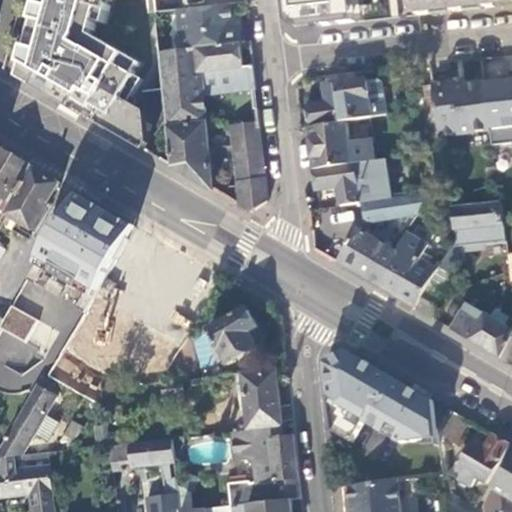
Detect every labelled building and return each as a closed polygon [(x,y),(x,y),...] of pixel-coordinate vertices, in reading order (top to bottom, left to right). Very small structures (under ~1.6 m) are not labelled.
[(141,64),(93,36),(100,9),(109,12),(112,0),(42,0),(21,79),(86,117),(145,151),(150,143),(146,113),(138,107),(137,99),(126,93),(136,76),(134,75),(141,64)] [(283,0),(288,33),(417,15),(415,0),(283,0)] [(492,7),(511,5),(511,0),(415,0),(417,15),(454,12),(492,7)] [(236,3),(182,10),(172,26),(180,33),(182,50),(199,48),(242,43),(239,27),(234,27),(233,19),(236,15),(237,16),(236,3)] [(244,67),(242,43),(199,48),(204,95),(256,90),(254,77),(253,66),(244,67)] [(199,48),(182,50),(160,52),(168,128),(207,125),(204,95),(199,48)] [(511,78),(484,82),(490,129),(492,145),(511,142),(511,78)] [(367,81),(367,80),(326,85),(328,103),(310,105),(311,115),(313,126),(347,121),(371,117),(387,115),(382,83),(379,80),(367,81)] [(490,129),(484,82),(453,86),(451,81),(431,83),(440,136),(490,129)] [(415,110),(425,109),(422,91),(413,92),(415,110)] [(365,140),(371,144),(375,143),(371,117),(347,121),(349,142),(365,140)] [(371,144),(365,140),(349,142),(347,121),(313,126),(310,127),(312,147),(315,169),(373,161),(371,144)] [(268,201),(260,124),(232,127),(240,207),(245,210),(250,213),(268,201)] [(168,128),(172,167),(192,179),(213,191),(207,125),(168,128)] [(421,154),(432,152),(429,137),(419,139),(421,154)] [(17,156),(2,147),(0,150),(0,213),(1,211),(5,214),(34,166),(17,156)] [(393,200),(387,159),(373,161),(315,169),(317,186),(317,190),(339,188),(342,207),(364,204),(393,200)] [(46,208),(62,182),(47,174),(34,166),(5,214),(18,222),(13,230),(27,239),(33,230),(34,230),(46,208)] [(455,224),(452,206),(449,189),(442,190),(441,209),(444,209),(443,225),(455,224)] [(79,192),(63,219),(62,218),(38,258),(40,259),(29,279),(87,312),(137,226),(102,206),(79,192)] [(366,223),(418,215),(431,195),(393,200),(364,204),(366,223)] [(507,237),(505,224),(502,203),(502,201),(500,202),(452,206),(455,224),(456,230),(455,242),(451,248),(437,270),(452,277),(466,241),(507,237)] [(505,224),(511,223),(511,201),(502,203),(505,224)] [(137,226),(87,312),(172,362),(201,314),(207,305),(224,277),(137,226)] [(337,263),(336,263),(371,283),(381,266),(385,268),(396,251),(357,228),(337,263)] [(381,266),(371,283),(389,293),(415,308),(435,274),(418,263),(426,249),(404,237),(400,244),(396,251),(385,268),(381,266)] [(209,329),(230,365),(260,349),(251,333),(260,329),(249,307),(224,277),(207,305),(201,314),(209,329)] [(511,329),(469,304),(453,331),(475,343),(506,362),(511,351),(511,329)] [(1,327),(39,350),(36,355),(44,360),(60,332),(14,305),(5,320),(1,327)] [(354,443),(366,422),(402,443),(439,439),(434,401),(388,374),(347,350),(328,363),(336,431),(354,443)] [(0,365),(0,384),(11,388),(16,370),(0,365)] [(248,429),(282,425),(276,369),(242,373),(248,429)] [(54,382),(43,377),(38,386),(48,392),(54,382)] [(185,381),(162,384),(164,401),(187,399),(185,381)] [(57,397),(48,392),(38,386),(0,448),(0,457),(22,456),(57,397)] [(455,413),(444,431),(445,440),(456,447),(472,423),(455,413)] [(69,450),(82,428),(73,423),(58,447),(50,448),(50,452),(69,450)] [(230,483),(232,506),(291,499),(301,498),(296,456),(294,436),(284,437),(282,425),(248,429),(231,431),(234,460),(246,459),(254,463),(257,484),(250,484),(250,481),(230,483)] [(488,484),(510,445),(494,436),(487,446),(476,439),(471,446),(468,444),(457,464),(465,469),(459,479),(471,487),(478,477),(488,484)] [(176,462),(173,439),(111,447),(114,471),(133,469),(133,467),(176,462)] [(22,456),(0,457),(0,496),(31,493),(33,511),(56,511),(50,452),(22,456)] [(511,511),(511,456),(484,508),(484,511),(511,511)] [(114,477),(116,493),(126,491),(124,476),(114,477)] [(401,511),(399,481),(349,486),(351,505),(356,510),(356,511),(401,511)] [(292,511),(291,499),(232,506),(206,509),(206,511),(292,511)]
